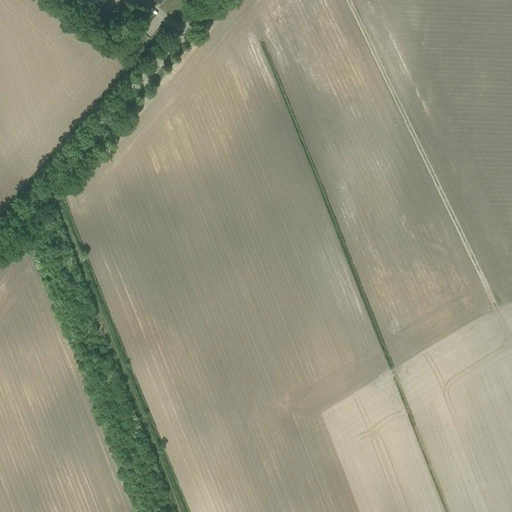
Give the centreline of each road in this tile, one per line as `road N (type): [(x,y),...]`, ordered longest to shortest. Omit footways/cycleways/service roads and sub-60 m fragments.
road 1 (track): [(348,0),(492,298)]
road 2 (tertiary): [(0,246),(211,0)]
